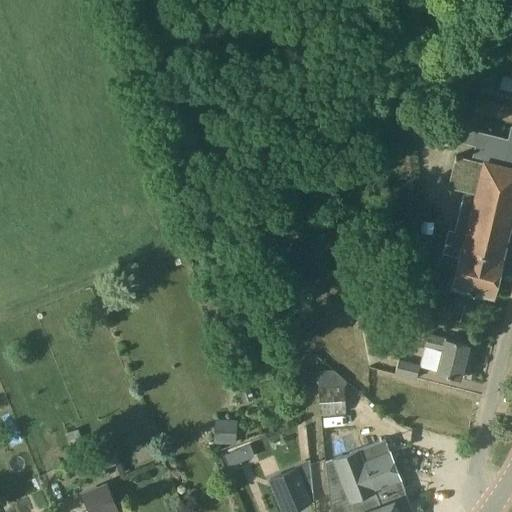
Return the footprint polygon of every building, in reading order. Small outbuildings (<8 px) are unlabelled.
[(462,128),(459,140),(488,147),(485,163),(459,156),(456,155),(455,158),(456,158),(449,185),(478,192),(468,233),(448,229),(443,253),(460,257),(453,287),(492,296),(502,256),(501,256),(508,225),(511,208),(511,128),(509,139),(462,128)] [(391,322),(385,312),(369,321),(375,331),(391,322)] [(420,365),(420,366),(437,371),(437,373),(460,379),(469,343),(445,338),(428,334),(420,365)] [(420,366),(420,365),(399,360),(395,373),(416,379),(420,366)] [(327,372),(318,373),(320,416),(346,413),(344,385),(334,386),(333,378),(327,372)] [(236,445),(237,420),(215,419),(214,443),(236,445)] [(385,439),(325,462),(330,511),(413,511),(389,451),(409,443),(411,432),(410,429),(385,439)] [(112,444),(95,451),(103,469),(119,462),(112,444)] [(239,449),(224,455),(229,466),(244,460),(239,449)] [(296,469),(271,480),(284,511),(309,500),(296,469)] [(107,482),(80,493),(88,511),(118,511),(119,511),(118,510),(107,482)]
